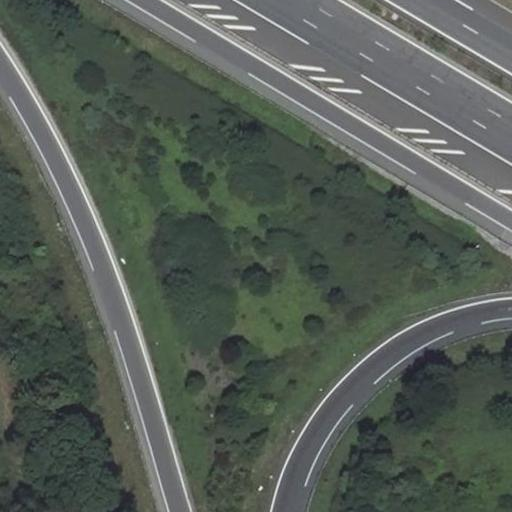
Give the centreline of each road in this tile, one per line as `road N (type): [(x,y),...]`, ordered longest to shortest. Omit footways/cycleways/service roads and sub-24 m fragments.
road 1 (motorway): [(0,64),(93,246),(177,511)]
road 2 (motorway): [(143,0),(511,221)]
road 3 (motorway): [(285,511),(328,417),(385,359),(433,330),(511,309)]
road 4 (motorway): [(286,0),(511,134)]
